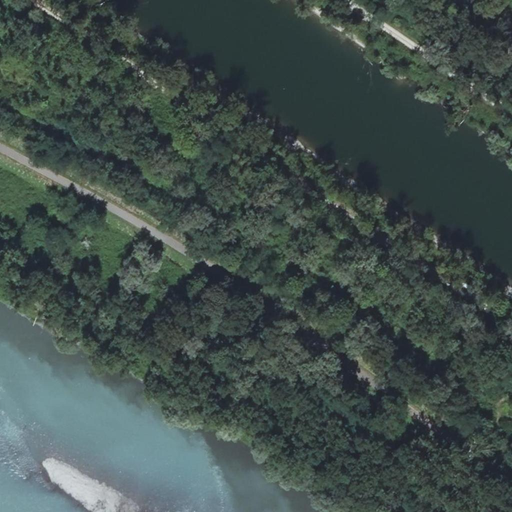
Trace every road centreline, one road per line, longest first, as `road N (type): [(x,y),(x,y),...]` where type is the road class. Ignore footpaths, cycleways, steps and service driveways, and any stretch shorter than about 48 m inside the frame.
road 1 (track): [(30,0),(511,330)]
road 2 (track): [(511,114),(347,0)]
